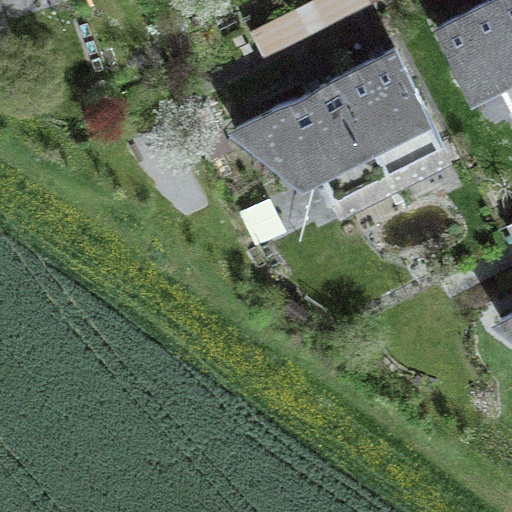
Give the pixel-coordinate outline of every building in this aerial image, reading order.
[(309,0),(253,28),(263,46),(353,0),(309,0)] [(511,0),(501,0),(422,34),(457,102),(483,92),(506,137),(511,134),(511,0)] [(339,73),(391,175),(444,149),(393,46),(339,73)] [(391,175),(339,73),(230,124),(309,167),(330,208),(391,175)] [(511,314),(494,324),(511,338),(511,314)]
